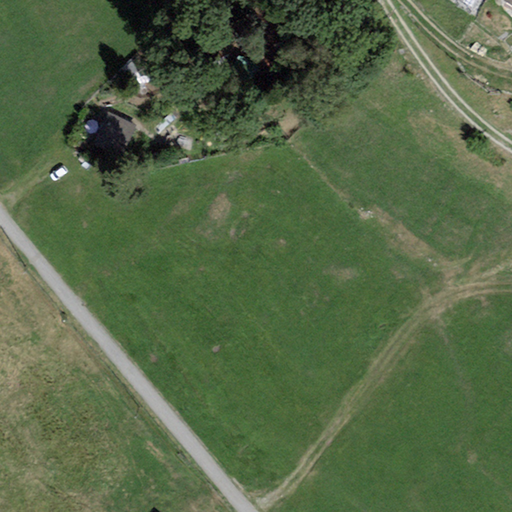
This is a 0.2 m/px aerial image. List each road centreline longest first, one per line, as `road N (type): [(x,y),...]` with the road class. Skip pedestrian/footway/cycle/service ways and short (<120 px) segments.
road 1 (unclassified): [(237,511),(0,221)]
road 2 (track): [(368,0),(492,137),(511,147)]
